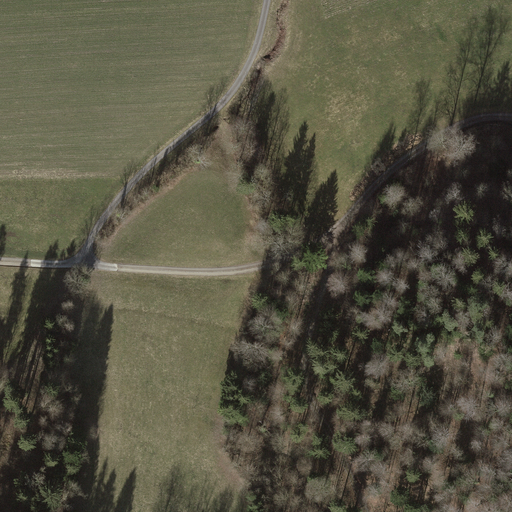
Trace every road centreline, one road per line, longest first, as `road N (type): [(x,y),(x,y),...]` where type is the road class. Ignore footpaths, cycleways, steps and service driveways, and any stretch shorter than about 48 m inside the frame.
road 1 (track): [(85,255),(93,265),(133,272),(267,270),(321,248),(448,134),(511,119)]
road 2 (track): [(0,262),(69,266),(85,255),(123,197),(224,106),(254,57),(267,0)]
road 3 (track): [(351,219),(299,349),(306,396),(363,511)]
